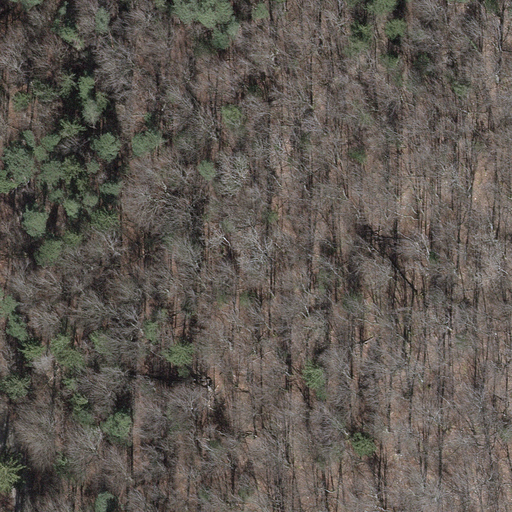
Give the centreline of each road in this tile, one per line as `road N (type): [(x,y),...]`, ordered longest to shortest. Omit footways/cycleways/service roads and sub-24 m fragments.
road 1 (track): [(0,376),(21,441),(29,511)]
road 2 (track): [(75,0),(0,94)]
